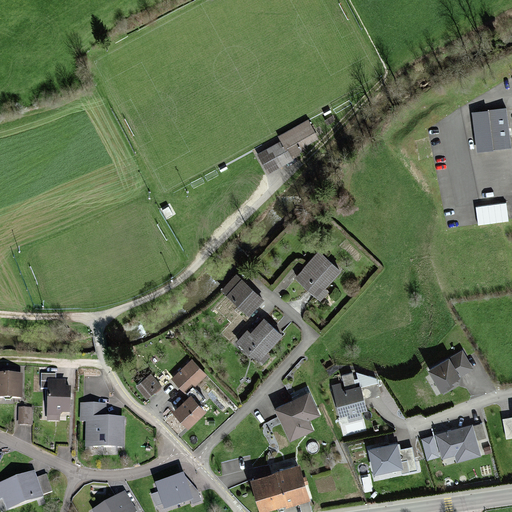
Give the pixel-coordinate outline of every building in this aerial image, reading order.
[(505,110),(473,114),(477,151),(510,147),(505,110)] [(281,141),(256,155),(266,173),(292,159),(288,153),(318,137),(308,120),(279,137),(281,141)] [(320,253),(295,277),(316,298),(325,289),(321,285),(337,269),(320,253)] [(236,274),(221,290),(247,314),(262,298),(236,274)] [(246,331),(238,341),(259,361),(268,352),(265,350),(280,333),(265,320),(251,335),(246,331)] [(462,352),(429,372),(440,391),(460,379),(459,377),(472,369),(462,352)] [(191,361),(172,378),(187,394),(206,376),(191,361)] [(20,376),(0,375),(0,396),(19,396),(20,376)] [(150,376),(141,383),(149,393),(158,386),(150,376)] [(64,383),(47,383),(47,415),(57,415),(57,411),(68,411),(69,388),(64,388),(64,383)] [(340,384),(333,386),(340,417),(347,415),(349,421),(361,418),(360,412),(366,410),(360,387),(342,392),(340,384)] [(205,410),(187,394),(171,411),(189,427),(205,410)] [(308,395),(275,407),(288,440),(310,432),(305,419),(315,415),(308,395)] [(108,400),(79,400),(79,420),(86,420),(86,444),(122,444),(121,413),(108,413),(108,400)] [(27,409),(17,409),(17,426),(28,426),(27,409)] [(472,426),(436,435),(442,459),(455,455),(457,462),(480,456),(472,426)] [(397,445),(369,451),(374,475),(402,469),(397,445)] [(297,466),(252,478),(260,511),(306,499),(297,466)] [(34,471),(0,484),(0,498),(3,497),(8,509),(53,491),(46,474),(36,478),(34,471)] [(184,471),(155,482),(158,491),(152,494),(156,506),(162,503),(164,509),(193,499),(184,471)] [(135,511),(124,492),(92,510),(93,511),(135,511)]
